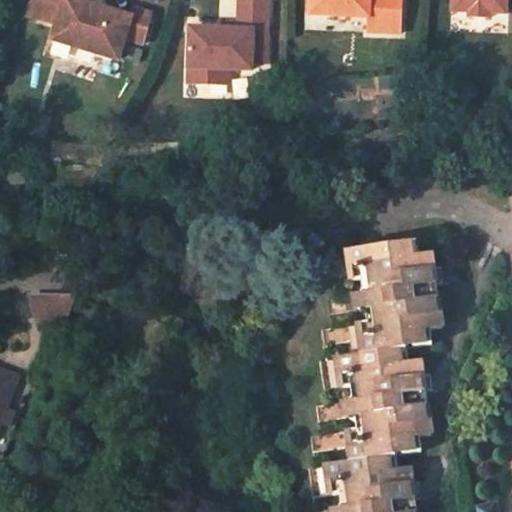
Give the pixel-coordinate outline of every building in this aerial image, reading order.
[(137,35),(147,6),(128,0),(126,8),(101,0),(23,0),(22,4),(51,13),(46,29),(112,51),(119,30),(137,35)] [(267,0),(238,0),(236,25),(188,21),(183,76),(206,78),(208,63),(224,65),(247,66),(249,50),(263,52),(267,0)] [(402,33),(403,0),(311,0),(311,15),(370,17),(370,32),(402,33)] [(453,0),(453,9),(470,10),(470,15),(490,15),(490,11),(506,11),(506,0),(453,0)] [(224,65),(208,63),(206,78),(223,80),(224,65)] [(401,364),(398,347),(424,343),(422,330),(434,328),(424,253),(411,254),(409,239),(320,251),(327,298),(315,300),(320,330),(311,331),(315,362),(310,363),(317,407),(306,409),(310,438),(301,439),(305,470),(299,471),(305,511),(409,511),(404,472),(391,473),(389,457),(414,452),(412,439),(425,437),(413,363),(401,364)] [(67,321),(77,296),(34,295),(36,305),(45,317),(67,321)] [(8,417),(24,374),(0,365),(0,431),(5,417),(8,417)]
